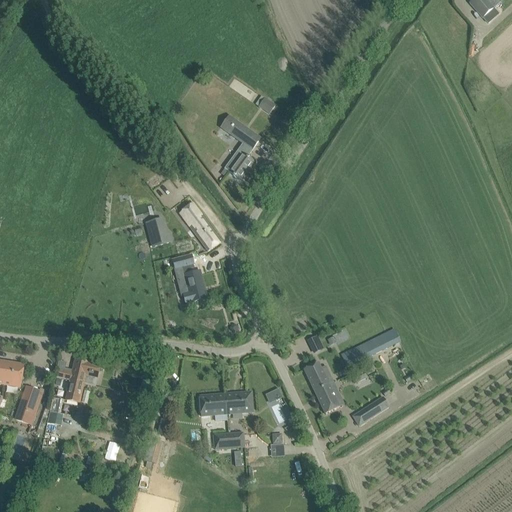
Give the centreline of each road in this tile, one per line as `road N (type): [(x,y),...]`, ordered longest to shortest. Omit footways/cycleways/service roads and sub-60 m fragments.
road 1 (unclassified): [(265,341),(233,263),(238,240),(406,0)]
road 2 (track): [(234,251),(43,0)]
road 3 (unclassified): [(0,335),(228,352),(265,341)]
road 4 (unclassified): [(338,511),(265,341)]
